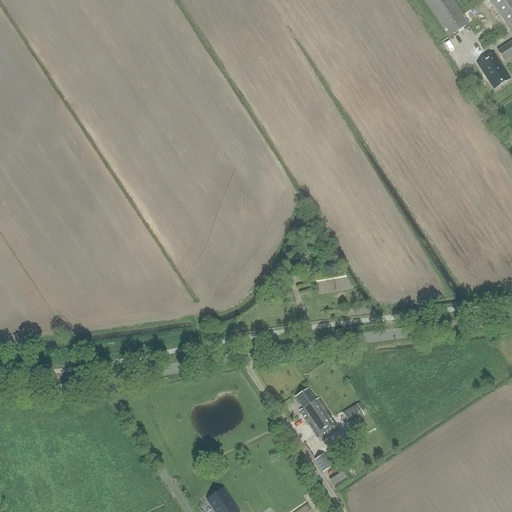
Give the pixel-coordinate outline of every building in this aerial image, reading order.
[(423,0),(449,37),(469,24),(452,0),(423,0)] [(511,0),(492,0),(490,1),(511,34),(511,0)] [(505,62),(511,57),(511,40),(497,50),(505,62)] [(495,53),(478,65),(494,89),(510,79),(511,78),(495,53)] [(335,426),(336,425),(318,399),(315,401),(307,390),(295,398),(303,409),(300,411),(319,438),(336,427),(335,426)] [(363,416),(356,405),(343,414),(348,422),(355,417),(357,420),(363,416)] [(336,459),(331,452),(324,456),(323,454),(314,460),(323,474),(332,468),(329,463),(336,459)] [(227,477),(222,479),(223,484),(239,478),(232,458),(222,462),(227,477)] [(237,511),(223,490),(208,501),(215,511),(237,511)]
